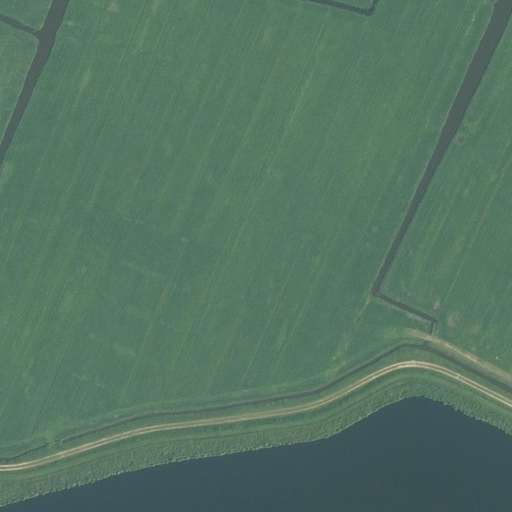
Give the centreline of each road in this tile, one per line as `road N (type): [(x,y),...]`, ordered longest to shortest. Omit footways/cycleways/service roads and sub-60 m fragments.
road 1 (track): [(0,470),(160,428),(319,408),(404,366),(441,368),(511,403)]
road 2 (track): [(398,331),(423,335),(511,379)]
